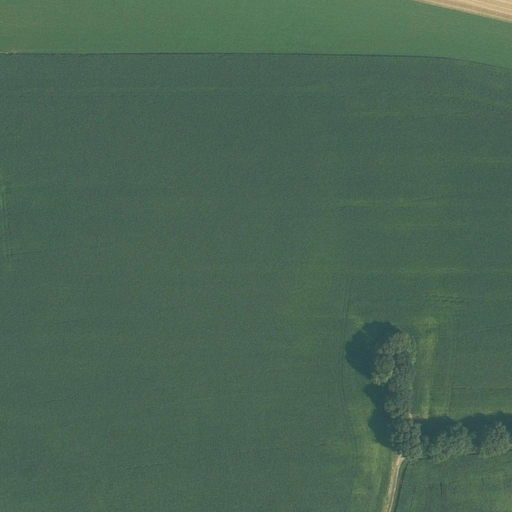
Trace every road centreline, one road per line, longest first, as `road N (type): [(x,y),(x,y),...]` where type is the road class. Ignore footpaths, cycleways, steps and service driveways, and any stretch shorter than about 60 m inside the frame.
road 1 (track): [(511,438),(402,449),(387,511)]
road 2 (track): [(402,449),(392,406),(391,317)]
